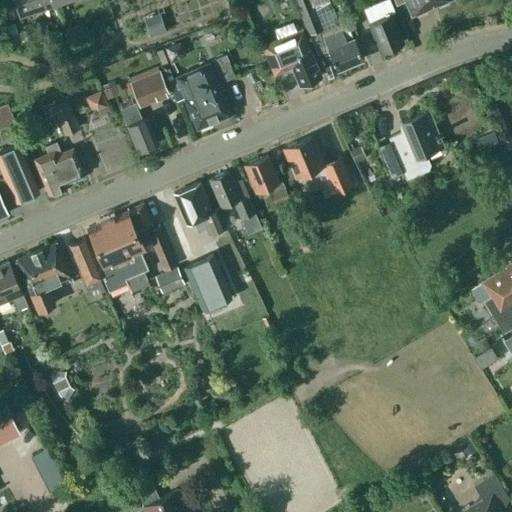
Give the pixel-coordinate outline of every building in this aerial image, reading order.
[(14,0),(19,15),(58,3),(57,0),(14,0)] [(309,33),(320,28),(338,21),(329,0),(322,0),(313,4),(311,0),(293,0),(307,33),(309,33)] [(368,21),(380,50),(402,41),(390,13),(394,11),(389,0),(377,0),(362,6),(368,21)] [(396,0),(397,0),(408,0),(413,10),(435,0),(436,0),(440,2),(444,0),(396,0)] [(323,35),(329,51),(336,68),(362,58),(354,36),(346,39),(340,25),(336,26),(337,30),(323,35)] [(302,28),(288,33),(260,44),(272,74),(292,66),(299,83),(321,75),(302,28)] [(323,35),(320,28),(309,33),(318,55),(329,51),(323,35)] [(221,79),(233,74),(224,54),(212,59),(221,79)] [(230,112),(209,61),(176,74),(196,125),(230,112)] [(169,93),(159,67),(128,80),(139,105),(169,93)] [(114,83),(102,88),(106,97),(118,92),(114,83)] [(107,104),(100,89),(85,95),(89,104),(97,107),(107,104)] [(64,132),(79,126),(68,100),(54,106),(64,132)] [(135,100),(119,107),(138,151),(159,143),(147,114),(142,116),(135,100)] [(443,143),(428,108),(401,119),(404,128),(388,135),(406,177),(427,168),(430,162),(425,150),(443,143)] [(108,115),(72,132),(91,172),(127,156),(108,115)] [(339,153),(322,161),(310,133),(282,145),(290,163),(295,175),(315,167),(323,186),(324,186),(325,191),(332,188),(333,190),(352,182),(339,153)] [(0,165),(4,175),(0,176),(0,213),(7,210),(0,194),(0,192),(10,189),(14,199),(39,189),(19,142),(0,149),(0,165)] [(366,155),(361,144),(351,148),(356,160),(366,155)] [(62,180),(83,172),(71,145),(60,150),(59,146),(34,156),(48,191),(53,189),(54,192),(61,189),(61,185),(64,184),(62,180)] [(282,199),(289,197),(284,185),(283,186),(281,180),(279,181),(266,152),(243,162),(255,190),(266,186),(273,203),(275,202),(276,206),(283,203),(282,199)] [(290,163),(282,166),(288,178),(295,175),(290,163)] [(258,222),(254,211),(240,178),(231,181),(226,169),(209,177),(221,205),(232,200),(244,228),(258,222)] [(217,206),(210,208),(198,181),(173,192),(186,221),(192,218),(196,225),(205,222),(208,230),(224,223),(217,206)] [(99,253),(94,256),(102,275),(102,276),(107,290),(126,282),(129,290),(131,290),(148,283),(143,269),(147,267),(139,249),(143,248),(139,239),(149,235),(147,229),(152,226),(142,202),(87,225),(99,253)] [(191,257),(193,256),(176,216),(161,222),(178,262),(191,257)] [(307,223),(293,230),(303,250),(317,243),(307,223)] [(158,224),(152,226),(147,229),(149,235),(163,268),(175,263),(158,224)] [(85,283),(99,277),(102,276),(102,275),(94,256),(93,256),(84,235),(68,242),(85,283)] [(46,284),(70,274),(55,239),(14,256),(37,309),(54,301),(46,284)] [(191,257),(178,262),(194,298),(207,292),(191,257)] [(507,265),(482,280),(469,287),(478,302),(483,299),(503,331),(511,324),(511,258),(505,263),(507,265)] [(7,259),(0,262),(0,300),(10,296),(15,309),(26,304),(7,259)] [(161,290),(183,281),(176,265),(154,274),(161,290)] [(99,277),(85,283),(83,283),(89,296),(105,289),(99,277)] [(9,339),(0,342),(0,345),(3,352),(13,348),(9,339)] [(489,345),(473,355),(480,366),(496,355),(489,345)] [(9,377),(0,381),(0,388),(5,398),(16,392),(9,377)] [(0,435),(16,428),(6,406),(2,397),(0,398),(0,435)] [(476,448),(469,436),(457,443),(464,454),(476,448)] [(46,445),(30,452),(48,488),(64,480),(46,445)] [(508,496),(493,472),(473,484),(482,498),(463,510),(464,511),(502,511),(497,503),(508,496)] [(158,497),(151,482),(119,498),(125,511),(129,511),(143,506),(145,511),(186,511),(174,489),(158,497)]
